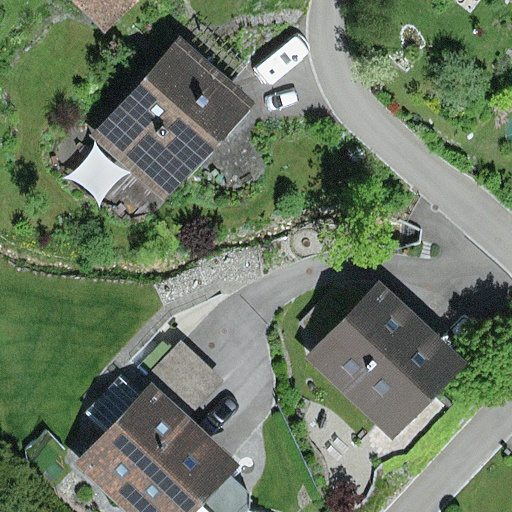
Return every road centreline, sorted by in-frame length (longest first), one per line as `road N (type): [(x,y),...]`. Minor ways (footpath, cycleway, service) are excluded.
road 1 (residential): [(511,237),(354,106),(332,71),(327,0)]
road 2 (residential): [(511,417),(421,511)]
